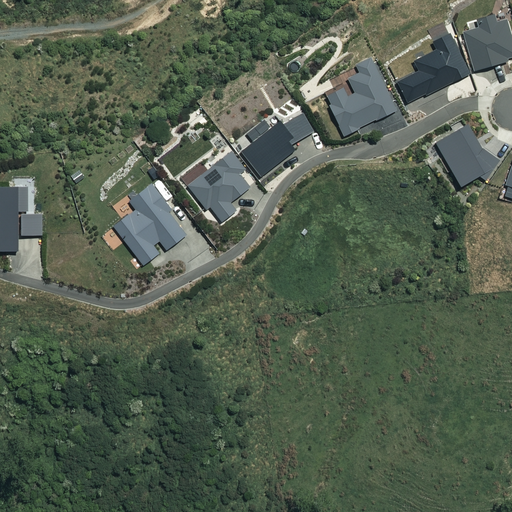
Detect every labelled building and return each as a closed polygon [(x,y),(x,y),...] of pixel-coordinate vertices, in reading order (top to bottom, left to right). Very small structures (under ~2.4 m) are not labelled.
[(506,58),(511,56),(511,42),(505,19),(495,22),(493,14),(475,20),(477,27),(460,31),(472,71),(507,61),(506,58)] [(423,94),(424,96),(469,73),(448,33),(432,42),(436,49),(413,61),(418,70),(395,82),(405,103),(423,94)] [(376,120),(395,110),(369,57),(353,65),(357,73),(346,79),(353,93),(345,97),(341,88),(325,96),(328,104),(327,105),(342,136),(356,129),(355,127),(375,118),(376,120)] [(241,149),(261,174),(295,147),(291,142),(313,130),(302,111),(284,122),(280,118),(241,149)] [(478,176),(484,180),(497,160),(480,148),(466,124),(433,142),(458,187),(478,176)] [(221,221),(237,209),(230,201),(250,185),(240,172),(245,168),(231,150),(187,183),(206,208),(209,206),(221,221)] [(166,248),(186,233),(169,211),(172,208),(152,181),(128,198),(135,208),(113,224),(143,264),(159,252),(153,243),(159,239),(166,248)] [(0,248),(18,249),(18,234),(42,234),(42,213),(27,212),(27,185),(0,184),(0,248)]
